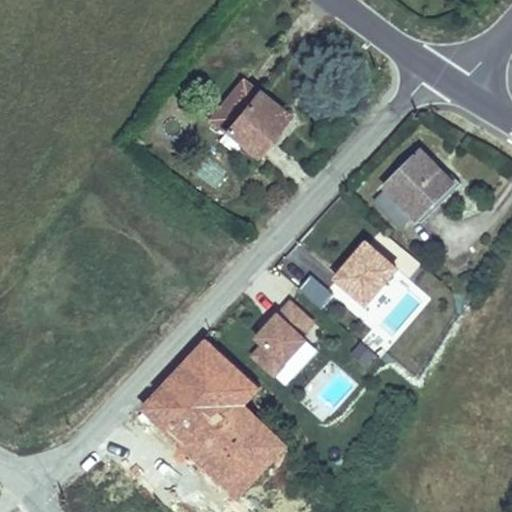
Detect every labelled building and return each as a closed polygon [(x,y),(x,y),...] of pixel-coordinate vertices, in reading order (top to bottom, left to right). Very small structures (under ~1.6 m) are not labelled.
[(262,81),(228,118),(261,147),(276,130),(282,132),(301,111),(262,81)] [(430,135),(400,194),(433,213),(457,165),(467,169),(472,158),(430,135)] [(381,236),(370,249),(413,284),(423,271),(381,236)] [(328,288),(366,317),(399,273),(361,244),(328,288)] [(415,296),(442,306),(450,286),(423,276),(415,296)] [(297,293),(321,312),(334,295),(309,277),(297,293)] [(291,303),(278,317),(305,341),(317,328),(291,303)] [(279,318),(246,347),(274,379),(307,350),(279,318)] [(232,387),(214,406),(248,434),(265,416),(232,387)] [(248,434),(214,406),(200,421),(232,452),(248,434)]
